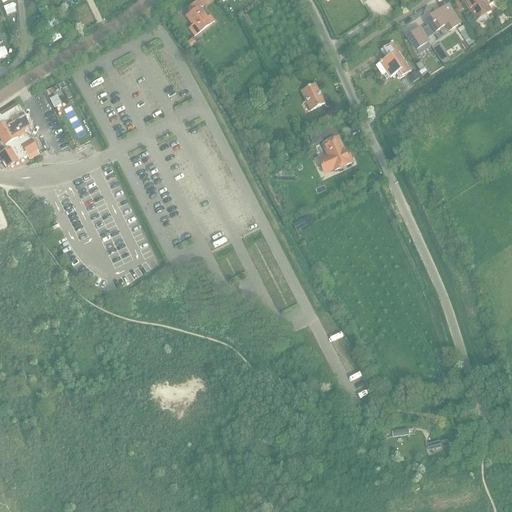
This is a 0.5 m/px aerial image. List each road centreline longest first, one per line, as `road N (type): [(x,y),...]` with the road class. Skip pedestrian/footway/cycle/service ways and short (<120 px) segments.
road 1 (unclassified): [(511,444),(470,379),(363,122)]
road 2 (unclassified): [(0,98),(150,0)]
road 3 (residential): [(363,122),(304,0)]
